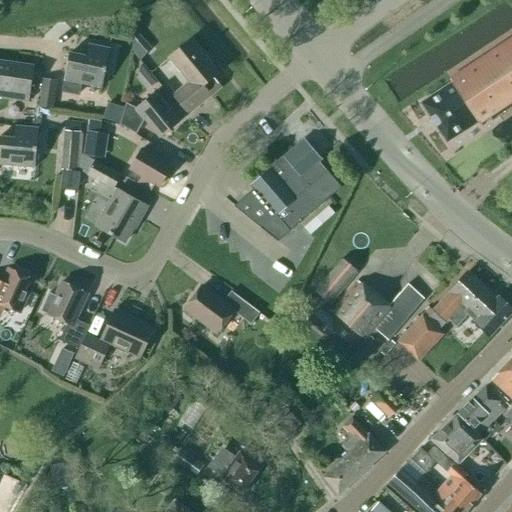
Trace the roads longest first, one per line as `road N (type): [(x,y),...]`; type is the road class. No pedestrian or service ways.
road 1 (residential): [(314,59),(224,134),(143,273),(122,275),(19,230),(0,230)]
road 2 (tertiary): [(511,259),(442,201),(314,59)]
road 3 (residential): [(340,511),(511,333)]
